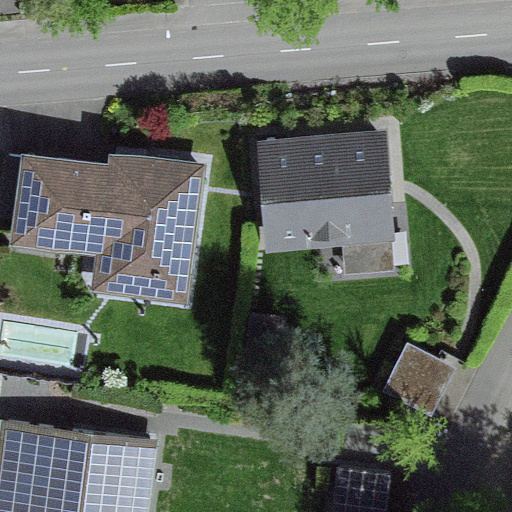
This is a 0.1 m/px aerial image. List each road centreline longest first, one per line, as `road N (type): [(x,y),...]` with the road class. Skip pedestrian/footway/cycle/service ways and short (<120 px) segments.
road 1 (secondary): [(0,75),(511,31)]
road 2 (residential): [(430,511),(511,347)]
